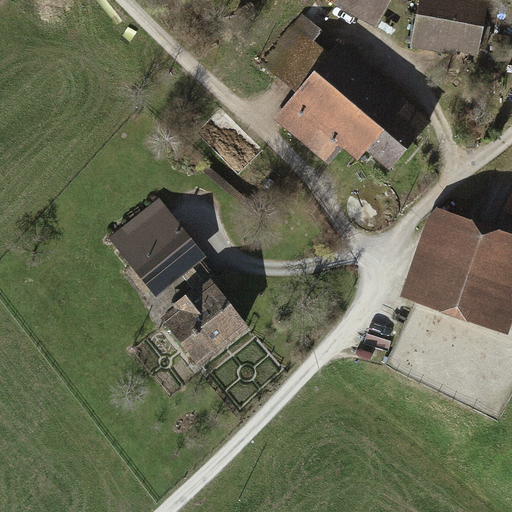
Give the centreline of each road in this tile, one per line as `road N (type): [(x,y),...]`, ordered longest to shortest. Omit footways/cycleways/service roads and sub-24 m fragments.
road 1 (track): [(376,260),(126,0)]
road 2 (track): [(165,511),(337,339),(376,260)]
road 3 (track): [(376,260),(436,196),(511,135)]
